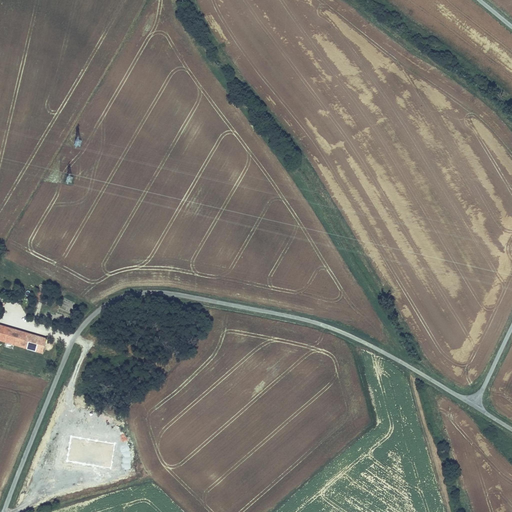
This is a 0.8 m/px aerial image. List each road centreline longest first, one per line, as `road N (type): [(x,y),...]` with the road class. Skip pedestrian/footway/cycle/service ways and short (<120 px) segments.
road 1 (unclassified): [(473,405),(321,324),(186,295),(128,295),(93,315),(72,340),(3,511)]
road 2 (track): [(449,511),(410,367)]
